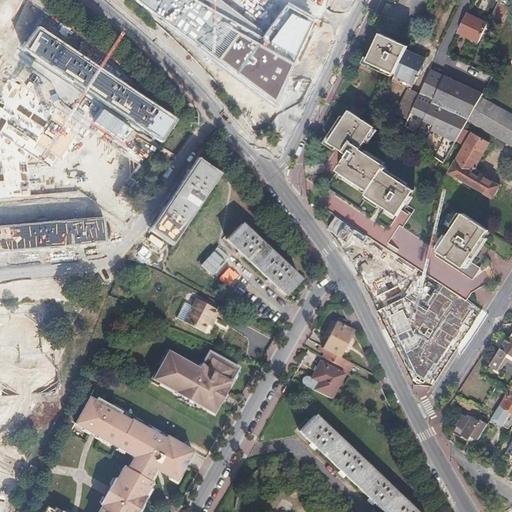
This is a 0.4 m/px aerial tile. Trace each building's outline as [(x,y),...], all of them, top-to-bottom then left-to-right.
[(133,0),(274,105),(314,21),(286,5),(264,32),(222,0),(133,0)] [(494,16),(501,20),(510,0),(499,0),(499,1),(500,2),(494,16)] [(489,24),(467,14),(458,32),(480,42),(489,24)] [(176,120),(37,26),(21,49),(160,143),(176,120)] [(407,50),(409,46),(382,33),(369,62),(396,75),(407,50)] [(460,54),(464,45),(457,42),(454,52),(460,54)] [(426,59),(407,50),(396,75),(414,84),(426,59)] [(485,94),(433,70),(421,94),(412,113),(426,120),(425,122),(435,126),(432,131),(456,143),(457,141),(465,128),(485,94)] [(412,113),(421,94),(409,89),(397,114),(409,119),(412,113)] [(471,120),(511,143),(511,114),(484,99),(471,120)] [(366,196),(398,216),(415,189),(384,169),(387,164),(363,148),(377,126),(362,116),(367,109),(356,102),(330,141),(349,154),(338,170),(369,191),(366,196)] [(465,128),(457,141),(466,146),(450,173),(493,197),(501,185),(488,177),(487,177),(482,174),(480,177),(473,173),(490,143),(465,128)] [(416,181),(427,188),(435,176),(425,169),(416,181)] [(327,209),(333,213),(341,202),(328,194),(324,200),(331,204),(327,209)] [(405,217),(423,229),(428,220),(411,209),(405,217)] [(465,268),(491,230),(465,213),(440,252),(465,268)] [(105,215),(0,223),(0,250),(107,242),(105,215)] [(286,297),(302,278),(240,223),(224,242),(286,297)] [(461,321),(472,304),(442,285),(424,314),(415,308),(417,305),(405,297),(415,282),(353,243),(343,249),(357,271),(372,300),(378,297),(417,375),(425,380),(429,372),(431,374),(453,338),(453,337),(457,331),(458,330),(463,323),(461,321)] [(217,312),(193,300),(189,308),(182,304),(174,320),(182,323),(202,333),(209,318),(213,320),(217,312)] [(341,358),(354,332),(354,331),(344,326),(348,319),(341,315),(323,349),(341,358)] [(511,325),(500,327),(502,335),(506,334),(511,332),(511,325)] [(502,335),(495,336),(496,343),(510,341),(511,337),(506,334),(502,335)] [(511,337),(510,341),(501,354),(499,352),(490,365),(501,372),(509,360),(511,361),(511,337)] [(323,358),(349,371),(352,364),(341,358),(323,349),(320,347),(317,351),(324,354),(323,358)] [(237,373),(208,357),(198,375),(166,357),(152,383),(174,396),(174,397),(199,412),(200,410),(212,417),(237,373)] [(306,386),(332,399),(344,375),(321,362),(313,377),(312,376),(304,377),(302,380),(306,386)] [(508,394),(492,419),(503,425),(504,423),(510,426),(511,423),(511,389),(508,394)] [(136,511),(145,498),(143,497),(150,485),(148,483),(154,471),(175,483),(191,454),(133,421),(130,425),(89,402),(76,427),(133,460),(127,471),(123,469),(116,481),(114,480),(100,506),(102,507),(98,511),(53,511),(46,508),(44,511),(136,511)] [(473,437),(478,440),(488,425),(481,421),(480,423),(474,419),(473,421),(464,416),(454,433),(462,438),(464,435),(471,439),(473,437)] [(300,432),(383,511),(414,511),(401,500),(352,453),(325,427),(314,417),(300,432)]
